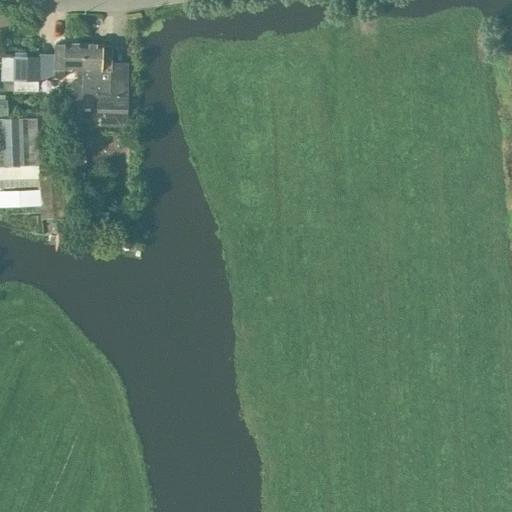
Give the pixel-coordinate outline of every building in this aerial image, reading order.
[(81,93),(82,45),(64,44),(64,46),(54,46),(53,76),(54,78),(55,79),(57,80),(58,80),(61,80),(63,79),(64,77),(64,74),(64,69),(77,69),(77,79),(81,79),(81,81),(72,81),(72,100),(81,100),(81,93)] [(100,45),(82,45),(81,93),(98,94),(98,114),(100,114),(100,125),(121,125),(121,114),(124,114),(125,64),(110,64),(110,46),(100,46),(100,45)] [(37,92),(38,81),(36,81),(36,59),(13,58),(12,81),(3,81),(3,91),(37,92)] [(36,118),(0,119),(0,187),(3,188),(38,187),(38,173),(36,118)] [(39,189),(0,190),(0,206),(39,205),(39,189)]
